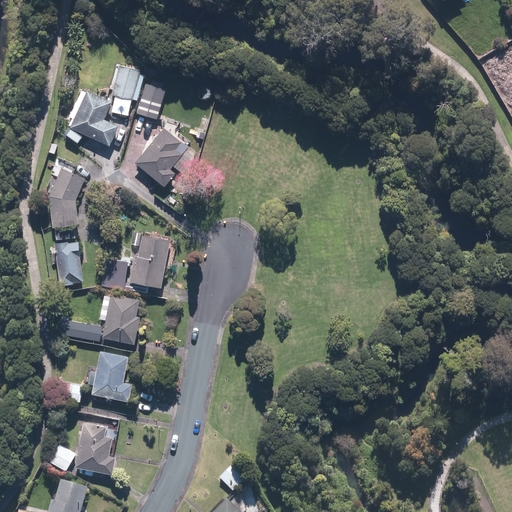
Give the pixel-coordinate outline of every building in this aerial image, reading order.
[(103,73),(111,75),(114,65),(108,64),(110,55),(103,53),(100,62),(106,63),(103,73)] [(113,93),(134,99),(142,68),(121,63),(113,93)] [(144,78),(152,80),(154,74),(146,72),(144,78)] [(138,112),(159,118),(167,88),(146,82),(138,112)] [(72,125),(111,143),(120,123),(105,117),(113,99),(89,88),(72,125)] [(188,96),(173,92),(168,113),(183,117),(188,96)] [(213,101),(196,96),(188,122),(196,125),(195,128),(204,130),(213,101)] [(182,139),(166,126),(139,160),(167,183),(176,171),(171,167),(183,153),(176,147),(182,139)] [(56,226),(57,238),(76,236),(75,223),(79,223),(76,197),(86,176),(62,165),(50,194),(53,226),(56,226)] [(133,288),(147,291),(148,283),(159,285),(168,238),(142,233),(138,254),(134,254),(130,280),(134,281),(133,288)] [(57,263),(59,284),(73,282),(73,281),(82,279),(77,240),(67,241),(67,239),(54,241),(54,247),(50,248),(52,264),(57,263)] [(100,283),(123,287),(128,259),(105,255),(100,283)] [(101,336),(133,342),(139,314),(135,313),(139,297),(109,291),(109,294),(103,293),(99,317),(104,318),(101,336)] [(60,331),(99,339),(102,325),(62,317),(60,331)] [(91,392),(128,399),(131,382),(122,380),(127,354),(99,348),(95,370),(89,369),(87,382),(93,383),(91,392)] [(58,396),(79,400),(82,384),(62,380),(58,396)] [(74,465),(110,472),(114,455),(108,454),(111,435),(103,434),(105,424),(82,420),(74,465)] [(48,459),(65,469),(75,452),(58,442),(48,459)] [(218,477),(228,486),(240,474),(230,465),(218,477)] [(46,511),(79,511),(87,486),(60,478),(54,499),(50,498),(46,511)] [(240,511),(226,497),(211,511),(240,511)]
